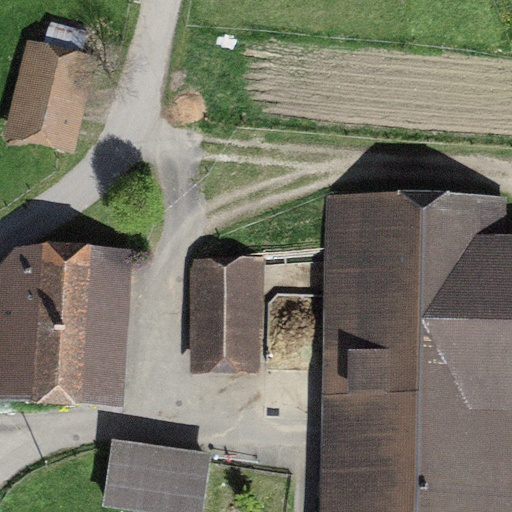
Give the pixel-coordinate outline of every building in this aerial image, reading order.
[(89,75),(21,60),(0,154),(0,156),(68,171),(89,75)] [(486,216),(361,216),(360,511),(496,511),(496,464),(482,462),(484,300),(509,301),(509,334),(511,333),(511,258),(486,258),(486,216)] [(112,256),(29,250),(20,387),(102,392),(112,256)] [(250,263),(209,262),(207,362),(249,362),(250,263)] [(202,511),(210,457),(120,443),(112,504),(167,511),(202,511)]
